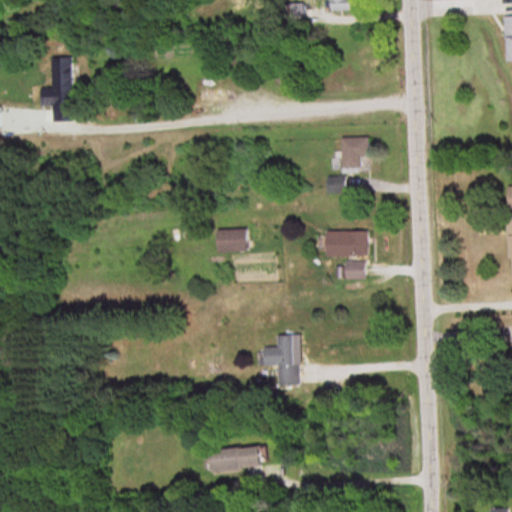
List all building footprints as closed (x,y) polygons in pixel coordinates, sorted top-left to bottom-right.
[(353,9),(352,0),(331,0),(332,10),(353,9)] [(305,4),(290,4),(290,25),(305,25),(305,4)] [(54,121),(74,121),(74,56),(54,56),(54,121)] [(370,137),(344,137),(344,171),(370,171),(370,137)] [(218,230),(218,253),(249,253),(249,230),(218,230)] [(369,231),(327,231),(327,257),(347,257),(347,280),(369,280),(369,231)] [(299,335),(279,336),(279,348),(265,348),(266,367),(281,366),(282,385),(301,385),(299,335)] [(269,467),(266,446),(211,453),(214,475),(269,467)]
